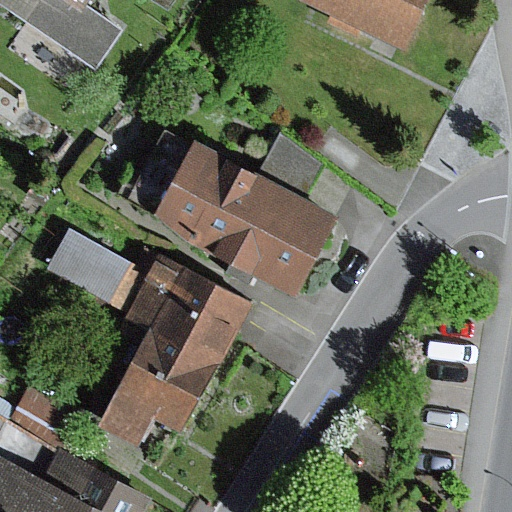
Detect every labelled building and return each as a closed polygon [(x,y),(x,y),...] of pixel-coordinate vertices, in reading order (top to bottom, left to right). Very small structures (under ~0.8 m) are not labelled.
[(0,0),(0,1),(97,68),(126,25),(92,2),(93,0),(0,0)] [(318,0),(409,44),(430,0),(318,0)] [(340,210),(197,135),(196,139),(170,125),(139,181),(129,176),(121,191),(162,215),(299,286),(340,210)] [(74,224),(51,266),(116,302),(139,261),(74,224)] [(257,299),(150,241),(139,261),(116,302),(156,324),(141,351),(208,388),(257,299)] [(141,351),(104,420),(143,442),(158,415),(185,429),(208,388),(141,351)] [(30,386),(13,417),(69,449),(87,418),(30,386)] [(49,474),(0,448),(0,511),(147,511),(156,496),(63,448),(49,474)]
